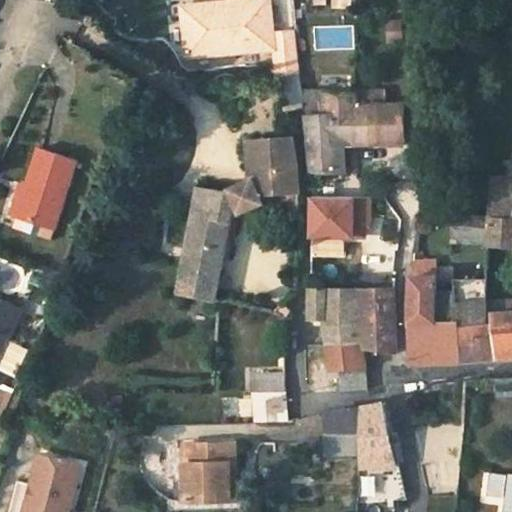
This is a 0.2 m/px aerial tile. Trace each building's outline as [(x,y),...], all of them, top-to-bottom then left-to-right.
[(285,75),(302,75),(298,31),(277,33),(273,0),(241,0),(236,1),(236,6),(224,7),(223,2),(201,4),(207,56),(277,49),(279,71),(285,75)] [(201,4),(182,6),(187,58),(207,56),(201,4)] [(327,95),(324,115),(308,115),(313,171),(338,172),(336,145),(344,144),(379,143),(379,104),(356,105),(356,94),(327,95)] [(404,103),(379,104),(379,143),(404,143),(404,103)] [(198,189),(179,291),(215,299),(228,233),(234,234),(236,223),(229,222),(234,198),(243,212),(265,202),(262,195),(279,194),(301,192),(299,171),(293,138),(249,141),(252,183),(231,193),(232,195),(198,189)] [(338,172),(346,173),(344,144),(336,145),(338,172)] [(44,148),(31,184),(21,215),(58,228),(58,226),(81,160),(44,148)] [(489,244),(511,244),(511,176),(508,177),(508,181),(493,180),(490,218),(454,216),(453,242),(489,244)] [(24,182),(13,212),(21,215),(31,184),(24,182)] [(300,223),(301,192),(279,194),(280,202),(291,201),(290,223),(300,223)] [(373,198),(310,197),(309,228),(309,239),(366,240),(367,229),(372,229),(373,198)] [(454,279),(445,279),(444,272),(436,273),(436,276),(413,276),(412,287),(410,310),(410,322),(437,322),(436,291),(454,291),(454,279)] [(488,314),(487,302),(488,285),(486,279),(454,279),(454,291),(436,291),(437,322),(457,321),(460,361),(479,360),(497,358),(494,314),(488,314)] [(360,289),(362,329),(364,349),(380,351),(397,353),(394,287),(360,289)] [(324,327),(362,329),(360,289),(310,291),(309,318),(309,327),(324,327)] [(25,311),(0,299),(0,364),(12,338),(25,311)] [(511,301),(487,302),(488,314),(494,314),(511,312),(511,301)] [(282,304),(275,313),(286,319),(290,313),(285,305),(282,304)] [(511,312),(494,314),(497,358),(511,357),(511,312)] [(437,322),(410,322),(413,362),(437,362),(460,361),(457,321),(437,322)] [(327,345),(332,372),(340,371),(367,368),(364,349),(362,329),(324,327),(327,345)] [(340,371),(341,391),(368,390),(367,368),(340,371)] [(286,374),(256,374),(256,381),(241,382),(241,393),(252,393),(285,393),(286,374)] [(2,390),(0,394),(0,418),(4,420),(15,396),(2,390)] [(252,393),(254,423),(287,422),(285,393),(252,393)] [(396,466),(382,404),(362,407),(361,455),(361,467),(396,466)] [(361,455),(362,407),(330,411),(327,454),(361,455)] [(235,443),(184,444),(185,501),(228,501),(227,465),(235,465),(235,443)] [(68,511),(81,465),(40,455),(31,489),(34,490),(32,498),(28,500),(24,511),(68,511)] [(236,501),(235,465),(227,465),(228,501),(236,501)] [(511,511),(511,475),(493,473),(492,486),(490,486),(488,496),(509,499),(507,511),(511,511)]
